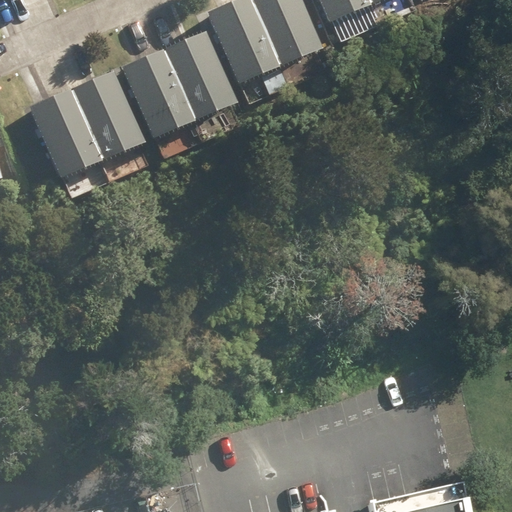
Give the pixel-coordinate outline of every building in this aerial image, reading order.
[(239,89),(282,71),(250,0),(248,0),(208,17),(239,89)] [(300,0),(250,0),(282,71),(324,53),(300,0)] [(317,0),(330,29),(373,11),(368,0),(317,0)] [(368,0),(373,11),(397,0),(368,0)] [(207,37),(166,55),(197,127),(238,109),(207,37)] [(153,146),(197,127),(166,55),(122,74),(153,146)] [(114,76),(73,94),(104,166),(145,148),(114,76)] [(60,184),(104,166),(73,94),(29,112),(60,184)] [(465,511),(462,496),(391,511),(465,511)]
